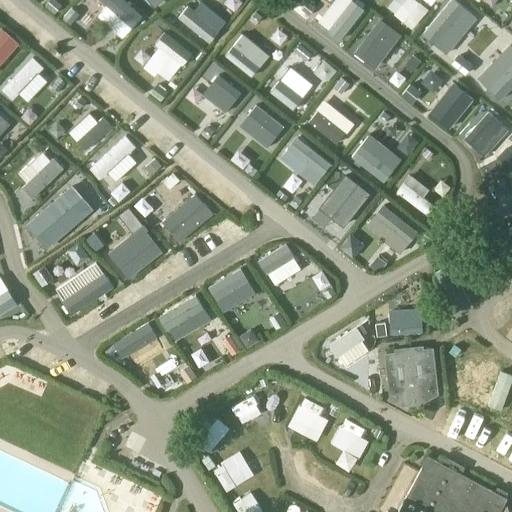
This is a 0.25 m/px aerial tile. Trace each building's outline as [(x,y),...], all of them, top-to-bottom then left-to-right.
[(54,0),(49,0),(45,5),(55,13),(62,6),(54,0)] [(123,0),(101,0),(133,28),(142,17),(123,0)] [(330,31),(342,40),(365,10),(354,1),(355,0),(354,0),(337,0),(325,16),(336,24),(330,31)] [(419,0),(393,0),(389,6),(397,13),(392,19),(411,34),(430,8),(419,0)] [(454,0),(450,0),(423,34),(435,44),(465,8),(454,0)] [(475,0),(492,9),(496,0),(475,0)] [(180,18),(210,43),(220,31),(227,22),(203,2),(196,11),(190,6),(180,18)] [(315,8),(308,2),(301,10),(309,16),(315,8)] [(63,19),(71,25),(79,14),(72,8),(63,19)] [(256,12),(250,20),(256,24),(262,17),(256,12)] [(375,68),(401,34),(392,27),(390,29),(380,22),(356,53),(375,68)] [(2,28),(0,30),(0,64),(19,44),(2,28)] [(193,54),(165,33),(156,45),(161,48),(184,66),(193,54)] [(312,54),(300,44),(294,51),(307,61),(312,54)] [(261,68),(250,59),(237,49),(234,47),(227,56),(254,77),(261,68)] [(451,64),(465,75),(473,65),(459,54),(451,64)] [(421,62),(413,55),(405,65),(414,71),(421,62)] [(33,58),(3,90),(13,100),(19,93),(28,102),(48,81),(39,73),(44,68),(33,58)] [(511,63),(488,88),(500,100),(511,87),(511,63)] [(272,91),(295,109),(309,91),(286,73),(272,91)] [(242,94),(219,76),(212,85),(220,91),(213,100),(229,112),(236,104),(235,103),(242,94)] [(342,78),(334,87),(342,94),(350,84),(342,78)] [(157,84),(150,93),(160,101),(168,92),(157,84)] [(413,94),(408,90),(404,94),(409,99),(413,94)] [(449,128),(473,99),(464,92),(450,108),(441,101),(431,113),(449,128)] [(82,96),(75,104),(80,109),(87,101),(82,96)] [(284,127),(258,106),(241,126),(268,148),(284,127)] [(310,122),(338,144),(347,133),(319,110),(310,122)] [(384,111),(378,119),(384,124),(390,116),(384,111)] [(85,150),(112,126),(104,117),(98,122),(90,113),(69,132),(85,150)] [(489,113),(465,139),(473,147),(478,141),(489,152),(508,131),(489,113)] [(208,126),(201,134),(208,139),(214,131),(208,126)] [(410,132),(399,145),(408,153),(420,140),(410,132)] [(126,136),(91,167),(101,178),(108,172),(115,181),(137,162),(129,153),(136,147),(126,136)] [(332,165),(298,138),(290,149),(324,175),(332,165)] [(353,158),(381,179),(388,170),(375,160),(381,151),(366,140),(353,158)] [(63,169),(53,159),(22,188),(32,199),(63,169)] [(146,167),(151,174),(161,167),(155,159),(146,167)] [(250,164),(245,170),(252,176),(257,170),(250,164)] [(173,173),(163,181),(170,189),(180,181),(173,173)] [(396,193),(426,216),(433,206),(422,197),(427,190),(408,175),(402,183),(404,183),(396,193)] [(369,195),(346,177),(331,196),(354,214),(369,195)] [(82,198),(72,187),(38,216),(39,220),(44,225),(48,227),(82,198)] [(162,222),(179,242),(213,214),(204,202),(202,204),(195,195),(162,222)] [(141,196),(134,206),(147,216),(154,206),(141,196)] [(289,204),(296,209),(302,201),(296,196),(289,204)] [(317,198),(304,208),(313,220),(326,210),(317,198)] [(416,232),(382,206),(365,227),(399,253),(416,232)] [(128,207),(119,214),(132,232),(142,224),(128,207)] [(114,258),(129,277),(160,252),(153,242),(152,242),(145,233),(114,258)] [(286,244),(258,261),(266,274),(268,273),(275,285),(301,269),(294,257),(286,244)] [(378,256),(370,265),(379,273),(387,263),(378,256)] [(44,265),(33,273),(42,286),(53,278),(44,265)] [(241,269),(209,287),(216,300),(217,299),(224,311),(254,294),(247,282),(248,281),(241,269)] [(314,275),(322,290),(332,284),(324,270),(314,275)] [(62,301),(71,316),(114,287),(104,272),(62,301)] [(458,281),(455,273),(444,279),(459,309),(470,303),(468,299),(477,294),(468,276),(458,281)] [(324,293),(327,298),(336,293),(332,287),(324,293)] [(0,313),(16,304),(8,290),(0,295),(0,313)] [(196,296),(159,317),(166,331),(169,329),(203,309),(196,296)] [(421,309),(389,311),(390,334),(423,333),(421,309)] [(269,319),(276,330),(286,324),(279,313),(269,319)] [(377,337),(386,336),(385,323),(375,324),(377,337)] [(149,324),(118,342),(125,355),(127,354),(132,364),(162,347),(149,324)] [(356,327),(329,346),(337,358),(349,349),(363,340),(364,339),(356,327)] [(222,341),(232,355),(240,349),(230,335),(222,341)] [(461,350),(454,345),(448,353),(455,358),(461,350)] [(395,357),(385,358),(391,405),(402,408),(402,411),(431,408),(430,405),(439,400),(434,352),(424,353),(424,350),(395,353),(395,357)] [(187,383),(197,377),(190,366),(180,372),(187,383)] [(511,381),(511,374),(501,370),(487,405),(502,410),(511,381)] [(246,431),(270,413),(253,391),(230,408),(246,431)] [(306,395),(291,426),(320,441),(332,419),(323,414),(327,406),(306,395)] [(333,408),(330,413),(336,417),(339,412),(333,408)] [(337,463),(352,471),(374,431),(347,416),(332,443),(345,450),(337,463)] [(377,429),(374,435),(380,438),(383,432),(377,429)] [(212,460),(209,456),(202,460),(205,465),(212,460)] [(397,511),(511,511),(511,510),(503,506),(507,499),(461,474),(464,468),(445,458),(441,464),(427,457),(397,511)] [(212,461),(205,465),(208,470),(215,466),(212,461)] [(250,489),(231,502),(238,511),(260,511),(264,509),(250,489)]
